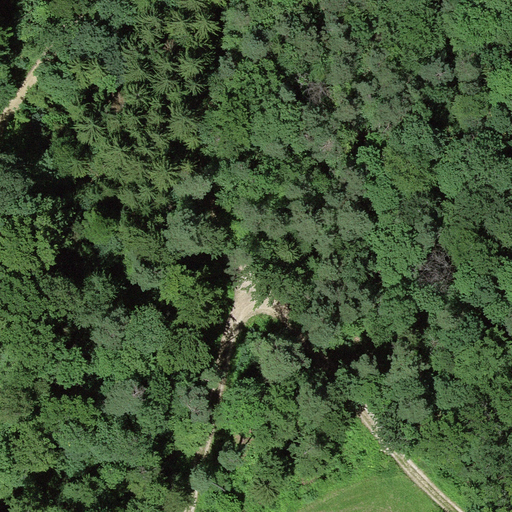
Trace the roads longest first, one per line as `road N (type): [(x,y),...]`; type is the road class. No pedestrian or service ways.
road 1 (track): [(255,282),(285,325),(350,379),(395,451),(458,511)]
road 2 (track): [(252,0),(216,123),(213,194),(217,229),(255,282)]
road 3 (track): [(191,511),(220,382),(255,282)]
road 4 (track): [(0,125),(87,0)]
